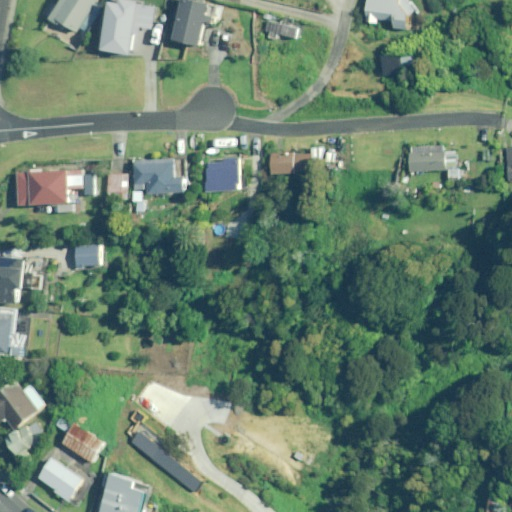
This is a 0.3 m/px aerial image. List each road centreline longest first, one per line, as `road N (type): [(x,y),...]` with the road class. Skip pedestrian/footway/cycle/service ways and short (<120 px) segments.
road 1 (residential): [(213,108),(266,127),(502,119)]
road 2 (residential): [(213,108),(0,129)]
